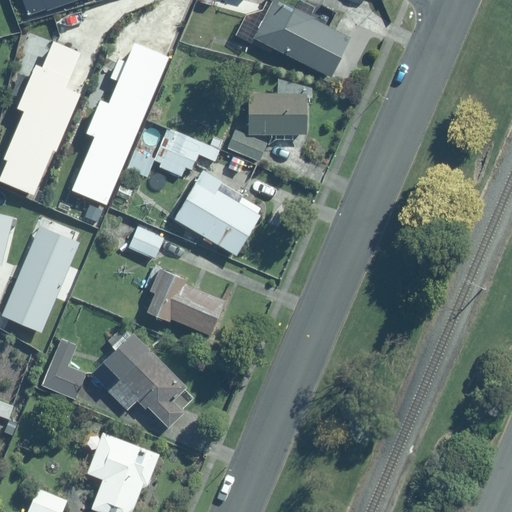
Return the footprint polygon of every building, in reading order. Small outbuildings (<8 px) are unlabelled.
[(351,39),(275,0),(272,0),(253,38),(330,78),(351,39)] [(107,206),(169,59),(134,44),(126,64),(119,61),(110,80),(117,83),(109,104),(97,99),(81,135),(89,138),(67,189),(107,206)] [(67,88),(80,58),(50,45),(22,110),(30,113),(1,181),(35,196),(79,94),(67,88)] [(250,95),(248,136),(307,138),(308,97),(250,95)] [(143,129),(126,169),(146,178),(153,161),(159,164),(157,169),(179,178),(184,167),(192,171),(197,157),(215,164),(224,142),(210,136),(206,146),(168,129),(164,138),(143,129)] [(266,146),(234,133),(228,149),(259,162),(266,146)] [(221,183),(204,173),(176,222),(237,258),(265,211),(243,198),(240,204),(217,190),(221,183)] [(163,239),(136,228),(127,250),(154,261),(163,239)] [(186,280),(152,267),(143,290),(155,295),(148,313),(170,322),(171,320),(211,335),(224,300),(184,286),(186,280)] [(131,339),(125,333),(112,345),(118,351),(91,375),(125,410),(135,401),(146,412),(148,409),(168,430),(182,416),(170,403),(186,387),(135,335),(131,339)] [(77,341),(63,336),(43,386),(76,400),(86,375),(67,367),(77,341)] [(161,454),(102,431),(85,474),(103,480),(92,509),(100,511),(133,511),(143,486),(147,488),(161,454)] [(62,511),(66,501),(35,489),(26,511),(62,511)]
